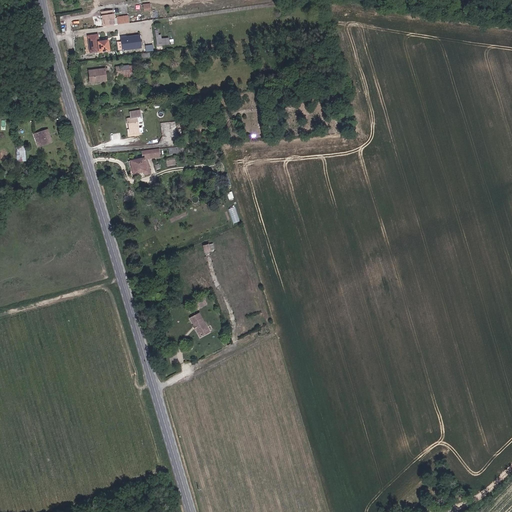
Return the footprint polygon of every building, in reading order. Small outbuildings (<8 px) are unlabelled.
[(113,11),(102,12),(103,20),(105,19),(106,24),(115,24),(114,14),(113,11)] [(119,25),(130,23),(129,16),(118,18),(119,25)] [(174,43),(173,36),(162,38),(161,34),(159,34),(158,28),(154,29),(157,46),(174,43)] [(142,35),(124,38),(126,51),(144,48),(142,35)] [(97,43),(96,36),(88,37),(91,54),(112,51),(111,42),(100,43),(97,43)] [(128,73),(128,66),(116,68),(117,75),(128,73)] [(128,73),(117,75),(117,77),(134,75),(132,66),(128,66),(128,73)] [(106,69),(88,71),(89,82),(105,80),(104,72),(106,72),(106,69)] [(138,130),(136,118),(141,117),(140,110),(131,112),(132,118),(126,119),(127,124),(130,123),(132,135),(142,134),(141,129),(138,130)] [(175,123),(177,136),(184,135),(182,122),(175,123)] [(161,139),(171,137),(170,123),(159,125),(161,139)] [(45,139),(46,125),(37,125),(36,139),(45,139)] [(17,161),(26,161),(26,145),(17,145),(17,161)] [(180,146),(168,148),(169,154),(181,152),(180,146)] [(144,157),(160,156),(160,149),(143,151),(144,157)] [(147,171),(144,158),(131,161),(134,175),(147,171)] [(203,339),(192,320),(182,326),(186,333),(187,333),(189,336),(188,337),(193,344),(203,339)]
